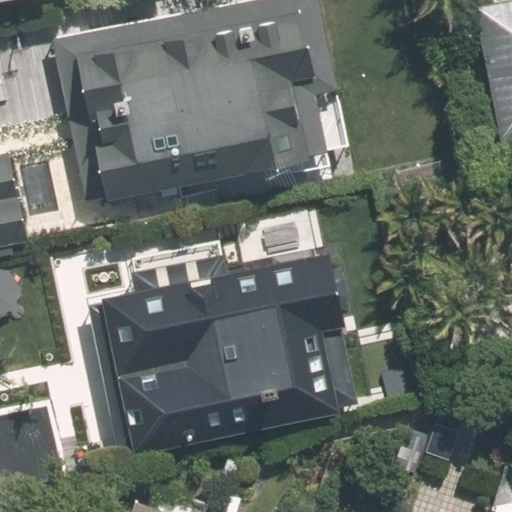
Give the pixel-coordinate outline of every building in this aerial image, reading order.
[(322,0),(294,0),(60,45),(94,217),(322,172),(321,166),(339,162),(339,159),(354,157),(322,0)] [(511,3),(478,10),(500,138),(511,136),(511,3)] [(0,157),(0,244),(32,238),(15,155),(0,157)] [(227,287),(218,244),(110,265),(118,308),(97,312),(125,460),(345,418),(343,407),(361,402),(347,339),(357,337),(343,264),(227,287)] [(0,488),(71,474),(58,409),(0,420),(0,488)] [(174,511),(139,499),(134,511),(174,511)]
